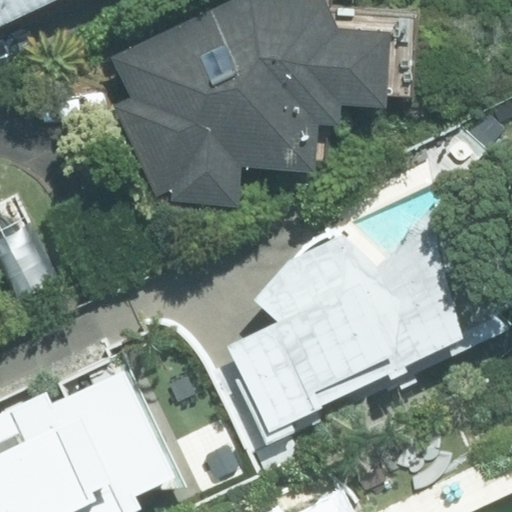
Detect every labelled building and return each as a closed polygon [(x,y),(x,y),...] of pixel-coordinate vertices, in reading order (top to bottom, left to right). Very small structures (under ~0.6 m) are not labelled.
[(0,0),(0,31),(69,0),(0,0)] [(418,80),(423,0),(417,0),(211,0),(130,41),(150,80),(131,88),(177,179),(192,171),(192,181),(262,185),(264,144),(343,148),(346,97),(371,97),(372,76),(418,80)] [(360,399),(502,330),(429,182),(313,238),(277,282),(302,301),(250,327),(260,344),(216,365),(267,468),(309,448),(300,429),(335,411),(326,395),(352,382),(360,399)] [(18,188),(0,196),(0,265),(17,301),(61,279),(18,188)] [(135,353),(130,341),(0,404),(0,441),(5,439),(14,460),(0,466),(0,511),(115,511),(165,488),(158,473),(198,455),(146,347),(135,353)]
